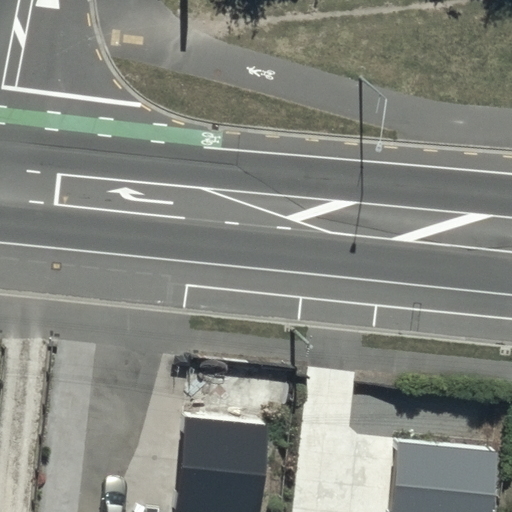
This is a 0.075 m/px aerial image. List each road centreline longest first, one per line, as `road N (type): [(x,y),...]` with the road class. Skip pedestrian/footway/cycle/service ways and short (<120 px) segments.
road 1 (tertiary): [(0,181),(511,236)]
road 2 (unclassified): [(0,143),(20,0)]
